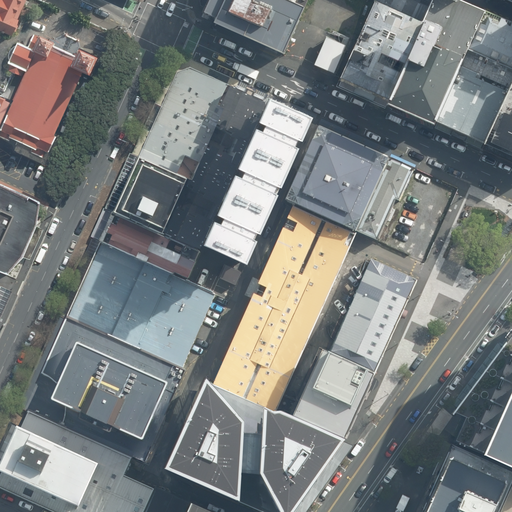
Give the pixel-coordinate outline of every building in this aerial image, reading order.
[(28,3),(18,0),(0,0),(0,32),(12,38),(28,3)] [(305,5),(293,0),(208,0),(202,14),(215,20),(213,25),(284,55),(298,22),(305,5)] [(434,0),(377,0),(358,47),(340,83),(388,102),(434,0)] [(460,2),(455,0),(434,0),(388,102),(433,126),(458,68),(483,10),(460,2)] [(511,23),(483,10),(458,68),(508,90),(511,84),(511,82),(511,23)] [(27,48),(17,43),(5,69),(19,75),(21,69),(26,71),(0,129),(0,130),(2,132),(0,136),(11,142),(12,138),(34,148),(33,154),(45,159),(50,153),(57,136),(55,135),(84,73),(91,77),(100,58),(81,49),(78,41),(64,35),(53,42),(39,36),(39,37),(33,35),(27,48)] [(127,48),(119,62),(132,69),(140,55),(127,48)] [(458,68),(433,126),(483,147),(508,90),(458,68)] [(234,90),(184,70),(141,157),(188,178),(192,180),(206,149),(215,130),(234,90)] [(511,84),(508,90),(483,147),(511,159),(511,84)] [(262,103),(234,90),(215,130),(229,136),(221,155),(206,149),(187,195),(209,203),(202,219),(182,211),(170,235),(197,248),(262,103)] [(304,120),(264,103),(200,251),(240,268),(304,120)] [(389,156),(315,124),(283,197),(293,201),(357,230),(389,156)] [(389,156),(357,230),(378,239),(396,198),(399,200),(414,167),(389,156)] [(188,178),(141,157),(114,210),(165,233),(188,178)] [(457,183),(418,165),(383,241),(423,259),(457,183)] [(34,230),(38,206),(0,187),(0,276),(5,279),(21,260),(34,230)] [(357,230),(293,201),(288,213),(219,368),(213,382),(264,405),(273,409),(352,242),(357,230)] [(165,233),(114,210),(100,239),(188,279),(200,251),(197,248),(170,235),(165,233)] [(188,279),(100,239),(65,315),(182,367),(199,330),(216,292),(188,279)] [(417,281),(370,260),(329,353),(376,374),(417,281)] [(234,269),(226,266),(220,278),(228,282),(236,285),(241,273),(234,269)] [(0,311),(10,289),(0,284),(0,311)] [(40,371),(65,315),(57,311),(16,403),(24,407),(27,401),(40,371)] [(27,401),(24,407),(28,408),(60,423),(130,455),(143,461),(185,369),(182,367),(65,315),(40,371),(27,401)] [(511,334),(491,362),(452,447),(511,470),(511,334)] [(329,353),(322,350),(293,416),(344,439),(346,440),(376,374),(329,353)] [(203,378),(163,467),(237,499),(265,511),(290,511),(344,439),(293,416),(281,410),(275,410),(273,409),(264,405),(213,382),(203,378)] [(0,457),(0,469),(0,470),(0,486),(55,511),(140,511),(152,487),(144,484),(121,473),(125,465),(130,455),(60,423),(28,408),(20,425),(16,423),(6,444),(0,457)] [(0,457),(6,444),(16,423),(10,420),(0,442),(0,457)] [(344,439),(290,511),(303,511),(319,492),(353,443),(350,441),(346,440),(344,439)] [(500,511),(511,485),(511,470),(452,447),(422,511),(500,511)] [(154,485),(141,511),(216,511),(190,500),(154,485)] [(511,511),(511,485),(500,511),(511,511)]
